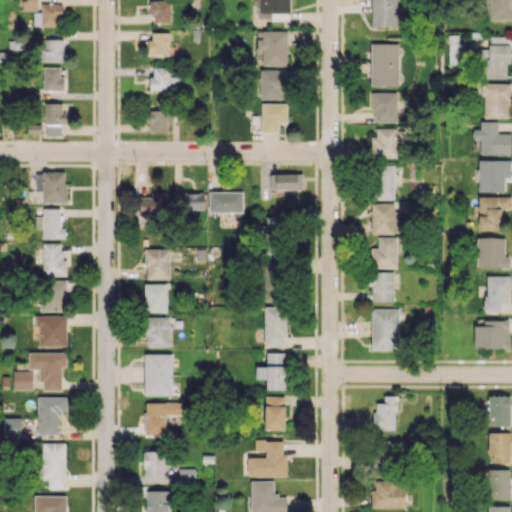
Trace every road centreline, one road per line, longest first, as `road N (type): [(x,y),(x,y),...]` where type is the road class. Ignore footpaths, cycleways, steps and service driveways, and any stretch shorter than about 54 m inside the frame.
road 1 (residential): [(330,0),(329,511)]
road 2 (residential): [(106,0),(106,511)]
road 3 (residential): [(330,153),(0,153)]
road 4 (residential): [(511,374),(330,374)]
